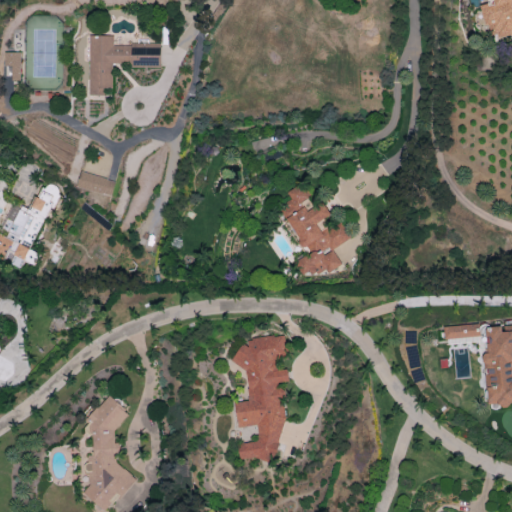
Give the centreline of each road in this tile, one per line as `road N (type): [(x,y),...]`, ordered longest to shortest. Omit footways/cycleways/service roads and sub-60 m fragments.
road 1 (residential): [(0,425),(105,341),(154,320),(227,306),(302,308),(358,338),(434,431),(511,473)]
road 2 (residential): [(214,190),(197,309)]
